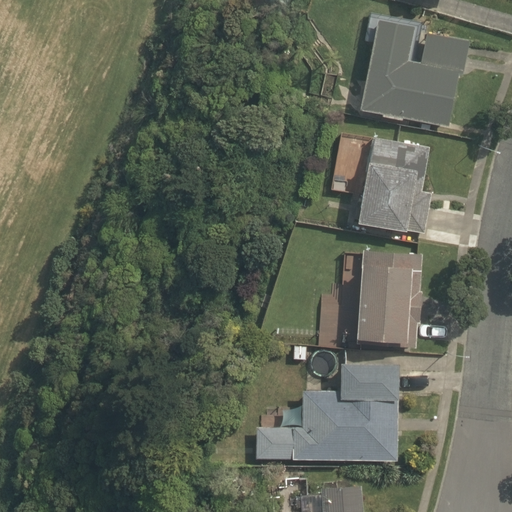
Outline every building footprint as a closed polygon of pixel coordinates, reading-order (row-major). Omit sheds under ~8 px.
[(467,38),(378,22),(363,105),(452,121),(467,38)] [(355,227),(421,239),(429,193),(416,191),(423,150),(370,140),(355,227)] [(417,255),(362,250),(354,343),(409,348),(417,255)] [(400,369),(338,366),(337,395),(303,394),(302,428),(255,426),(253,460),(395,466),(400,369)] [(321,511),(359,511),(358,486),(319,489),(321,511)]
